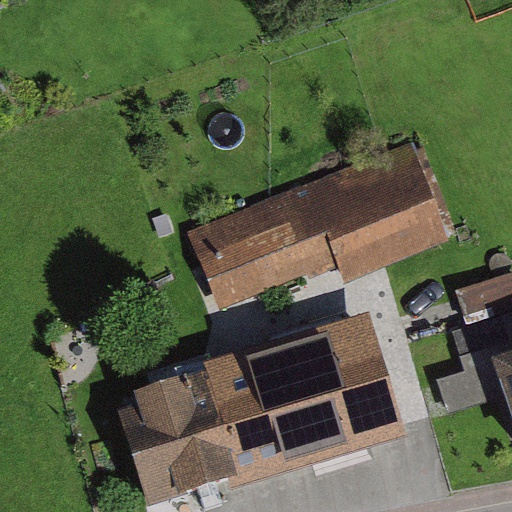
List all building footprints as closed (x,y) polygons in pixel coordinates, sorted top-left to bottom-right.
[(428,150),(214,226),(245,311),(349,275),(355,293),(465,254),(428,150)] [(0,313),(0,384),(18,380),(0,313)] [(293,486),(403,450),(360,321),(199,373),(203,385),(238,492),(240,499),(291,482),(293,486)] [(511,369),(492,376),(511,436),(511,369)] [(120,424),(148,511),(174,511),(238,492),(203,385),(135,407),(138,418),(120,424)]
